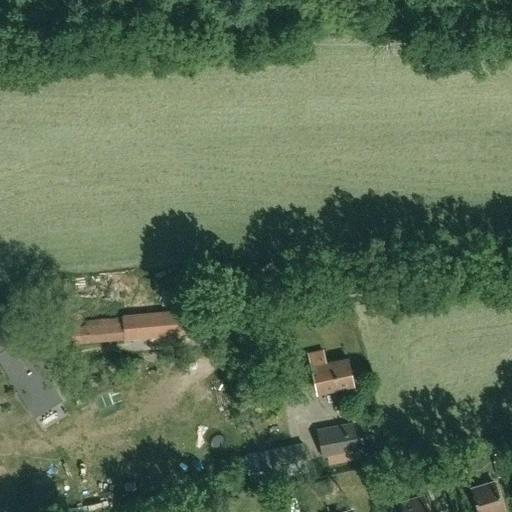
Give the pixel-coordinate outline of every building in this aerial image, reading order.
[(213,308),(124,316),(126,339),(215,330),(213,308)] [(7,312),(0,312),(0,348),(8,348),(8,349),(0,354),(0,358),(34,415),(60,399),(36,361),(40,359),(27,338),(24,340),(18,330),(17,319),(8,320),(7,312)] [(326,362),(323,349),(308,352),(317,393),(354,385),(348,357),(326,362)] [(360,459),(358,450),(353,422),(317,429),(322,456),(328,455),(330,464),(360,459)] [(250,482),(308,471),(302,443),(245,454),(250,482)] [(478,511),(503,511),(495,483),(472,490),(478,511)] [(428,511),(424,496),(401,503),(403,511),(428,511)]
